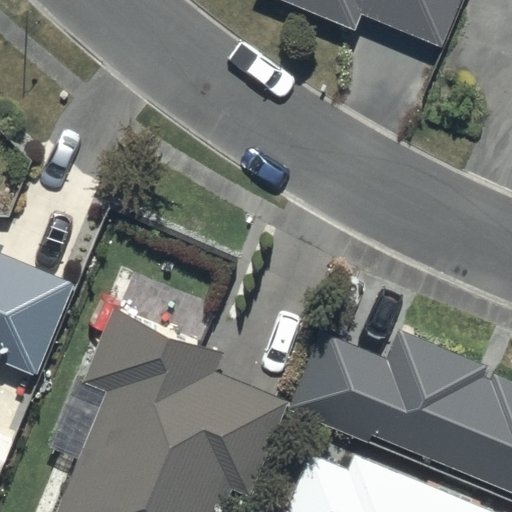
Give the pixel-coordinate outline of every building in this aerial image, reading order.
[(287,0),(352,25),(357,13),(442,46),(460,0),(287,0)] [(0,360),(35,375),(73,283),(0,252),(0,360)] [(222,353),(111,306),(50,449),(77,461),(55,511),(218,511),(228,490),(240,495),(282,398),(215,369),(222,353)] [(385,358),(318,331),(288,407),(511,496),(511,374),(396,329),(385,358)] [(497,511),(349,452),(343,466),(304,450),(279,511),(497,511)]
